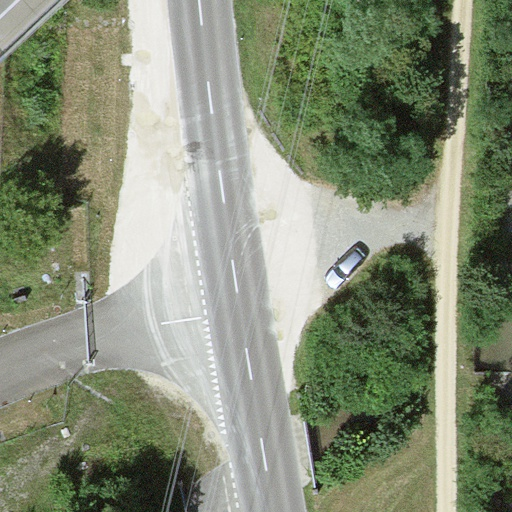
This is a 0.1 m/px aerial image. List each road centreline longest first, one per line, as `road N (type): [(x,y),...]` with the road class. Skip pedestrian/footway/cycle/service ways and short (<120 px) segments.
road 1 (tertiary): [(200,0),(274,511)]
road 2 (track): [(436,237),(438,511)]
road 3 (track): [(459,0),(436,237)]
road 4 (track): [(238,302),(328,242),(436,237)]
